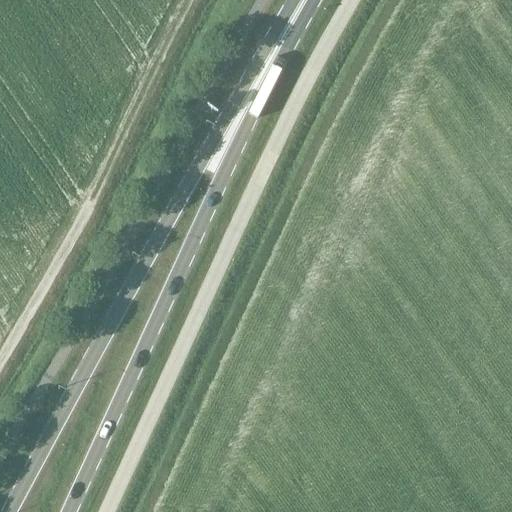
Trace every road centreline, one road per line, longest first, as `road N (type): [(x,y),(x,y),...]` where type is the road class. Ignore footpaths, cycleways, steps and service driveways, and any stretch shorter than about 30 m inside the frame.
road 1 (unclassified): [(107,511),(279,136),(351,0)]
road 2 (primary): [(282,31),(192,172),(14,511)]
road 3 (primary): [(69,511),(282,31)]
